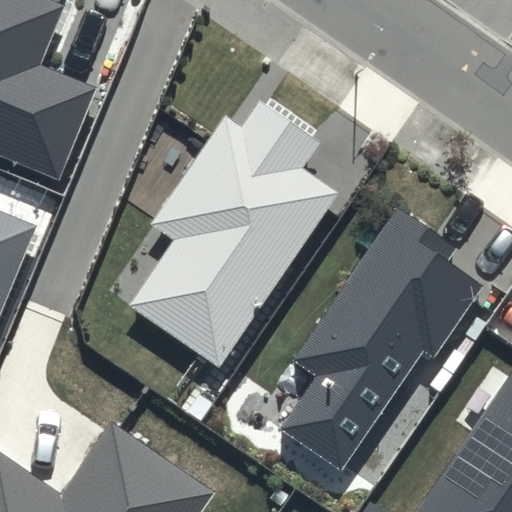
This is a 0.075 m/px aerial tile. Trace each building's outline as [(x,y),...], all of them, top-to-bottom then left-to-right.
[(64,5),(50,0),(0,0),(0,154),(58,179),(95,89),(39,66),(64,5)] [(323,142),(259,99),(241,126),(226,116),(151,224),(174,240),(130,304),(219,364),(337,193),(304,170),(323,142)] [(456,249),(396,208),(292,360),(315,376),(279,428),(340,470),(422,351),(434,359),(484,285),(448,261),(456,249)] [(0,316),(37,226),(0,210),(0,316)] [(511,511),(511,372),(415,511),(511,511)] [(109,418),(59,491),(0,450),(0,511),(201,511),(215,491),(109,418)]
